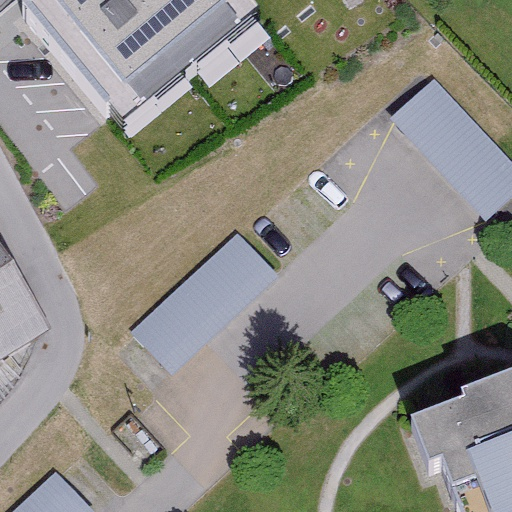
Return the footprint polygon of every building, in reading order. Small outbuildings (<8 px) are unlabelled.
[(252,48),(212,0),(91,0),(35,48),(126,154),(252,48)] [(511,205),(511,171),(436,93),(396,131),(490,227),(511,205)] [(274,280),(238,240),(132,336),(168,375),(274,280)] [(0,363),(49,332),(0,254),(0,363)] [(511,511),(511,389),(481,401),(484,409),(435,427),(452,473),(464,469),(478,511),(511,511)] [(83,511),(58,484),(26,511),(83,511)]
